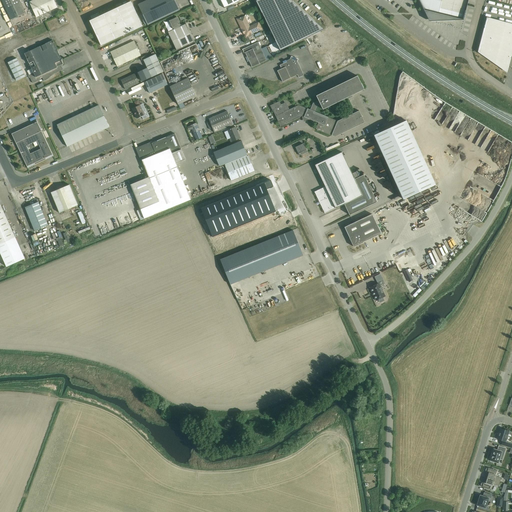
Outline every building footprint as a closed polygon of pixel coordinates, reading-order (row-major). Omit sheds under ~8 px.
[(1,0),(11,20),(26,13),(19,0),(1,0)] [(57,7),(53,0),(33,0),(29,2),(36,17),(57,7)] [(148,25),(180,10),(175,0),(147,0),(138,4),(148,25)] [(220,0),(224,8),(241,0),(220,0)] [(324,29),(291,0),(257,0),(256,1),(280,51),(324,29)] [(418,0),(423,9),(424,10),(430,22),(463,21),(463,20),(464,15),(465,11),(467,6),(468,0),(418,0)] [(89,21),(101,46),(143,26),(131,1),(89,21)] [(245,34),(245,35),(245,37),(249,35),(250,37),(253,35),(253,33),(262,29),(259,22),(250,26),(245,16),(239,19),(238,18),(237,19),(239,20),(241,26),(241,27),(244,33),(245,33),(245,34)] [(173,30),(168,32),(170,35),(170,36),(177,50),(195,42),(192,36),(186,24),(181,26),(177,17),(169,21),(173,30)] [(511,23),(486,17),(483,32),(478,52),(503,69),(507,68),(509,67),(511,55),(511,23)] [(62,64),(63,62),(63,61),(62,59),(53,40),(43,44),(43,45),(25,53),(34,72),(29,75),(33,84),(41,80),(41,79),(42,78),(44,81),(47,79),(50,77),(54,74),(63,69),(61,66),(62,64)] [(117,67),(141,56),(134,41),(110,52),(117,67)] [(258,42),(242,49),(244,53),(245,52),(252,67),(267,60),(272,58),(267,46),(262,49),(258,42)] [(147,68),(138,72),(143,81),(152,77),(163,72),(155,54),(143,60),(147,68)] [(277,70),(283,82),(298,75),(299,77),(304,75),(297,61),(298,59),(291,56),(290,59),(286,61),(286,60),(283,62),(284,63),(280,65),(282,69),(277,70)] [(25,76),(17,58),(8,63),(16,81),(25,76)] [(134,74),(121,80),(125,90),(139,83),(134,74)] [(149,93),(167,85),(162,74),(144,82),(149,93)] [(357,76),(325,92),(325,91),(316,96),(318,100),(314,102),(311,110),(307,109),(298,105),(288,110),(285,104),(281,106),(279,101),(270,106),(272,111),(273,110),(278,122),(280,127),(285,124),(302,116),(302,117),(302,118),(303,119),(306,120),(307,120),(308,120),(307,119),(308,119),(313,120),(318,123),(317,126),(316,127),(317,131),(318,130),(331,136),(332,135),(335,137),(365,122),(359,111),(337,121),(328,117),(315,112),(317,106),(320,104),(323,109),(364,89),(360,82),(357,76)] [(178,105),(196,96),(188,78),(170,87),(178,105)] [(57,124),(67,146),(109,127),(99,105),(57,124)] [(140,105),(132,109),(137,119),(142,116),(145,115),(140,105)] [(208,119),(210,121),(207,123),(209,129),(212,128),(214,133),(233,125),(227,111),(208,119)] [(46,160),(45,158),(52,155),(53,157),(53,156),(37,120),(36,120),(37,122),(12,134),(11,132),(28,168),(27,167),(34,163),(35,165),(46,160)] [(196,123),(191,126),(187,127),(189,130),(192,129),(197,140),(202,138),(196,123)] [(235,127),(228,130),(224,132),(227,140),(229,139),(231,142),(240,139),(235,127)] [(148,143),(135,148),(141,161),(142,160),(150,179),(148,179),(150,184),(151,183),(159,202),(140,209),(144,219),(191,200),(176,164),(186,160),(181,149),(175,134),(149,144),(148,143)] [(241,141),(216,151),(214,145),(211,146),(214,152),(213,152),(219,166),(247,155),(241,141)] [(325,149),(324,150),(325,152),(340,145),(339,143),(325,149)] [(299,156),(307,152),(303,144),(295,147),(299,156)] [(325,213),(335,208),(344,204),(349,215),(377,202),(364,175),(355,179),(342,152),(315,165),(325,187),(314,192),(325,213)] [(231,181),(255,171),(248,156),(225,166),(231,181)] [(423,158),(423,157),(407,164),(391,172),(392,175),(398,189),(403,199),(410,196),(421,191),(427,188),(435,185),(433,180),(430,174),(426,165),(423,158)] [(271,180),(198,209),(200,213),(202,212),(212,236),(275,210),(267,189),(273,187),(271,180)] [(59,213),(78,205),(69,185),(51,192),(59,213)] [(48,225),(38,202),(25,207),(35,231),(48,225)] [(0,203),(0,252),(2,256),(21,248),(0,203)] [(84,223),(87,222),(82,211),(79,212),(84,223)] [(381,233),(372,214),(344,227),(349,238),(353,247),(363,242),(381,233)] [(293,230),(292,230),(220,259),(230,284),(303,255),(293,230)] [(407,270),(404,272),(409,282),(412,281),(408,273),(411,271),(410,269),(407,270)] [(370,288),(372,293),(376,301),(378,300),(380,303),(384,301),(383,298),(383,297),(384,297),(385,296),(384,294),(383,291),(380,286),(382,285),(385,283),(383,281),(383,279),(382,279),(379,281),(377,282),(378,284),(373,286),(370,288)] [(397,312),(405,305),(398,297),(390,303),(397,312)] [(497,437),(497,439),(500,440),(502,441),(502,443),(501,445),(511,448),(511,444),(506,442),(507,437),(509,431),(505,430),(500,428),(499,430),(499,433),(499,434),(499,435),(498,435),(497,437)] [(501,455),(501,454),(502,455),(503,455),(505,450),(506,448),(502,447),(500,446),(499,446),(498,448),(497,450),(495,449),(494,449),(493,449),(493,450),(493,452),(492,453),(492,454),(491,456),(491,458),(490,460),(490,461),(494,462),(497,463),(498,463),(498,462),(499,459),(501,455)] [(488,468),(487,468),(486,468),(486,469),(485,469),(485,470),(485,471),(486,471),(486,472),(487,472),(487,473),(488,473),(487,477),(487,478),(488,478),(500,482),(501,479),(501,477),(498,476),(496,475),(496,473),(497,471),(493,469),(488,468)] [(498,487),(500,482),(488,478),(487,478),(485,483),(484,482),(483,482),(483,483),(482,483),(481,483),(481,484),(481,485),(481,486),(482,487),(486,488),(491,490),(492,486),(496,486),(498,487)] [(487,503),(489,498),(491,499),(491,498),(492,495),(486,493),(484,493),(484,492),(484,493),(483,494),(483,496),(481,495),(480,495),(479,499),(478,501),(477,500),(476,502),(476,504),(477,504),(476,505),(481,507),(486,508),(487,503)]
